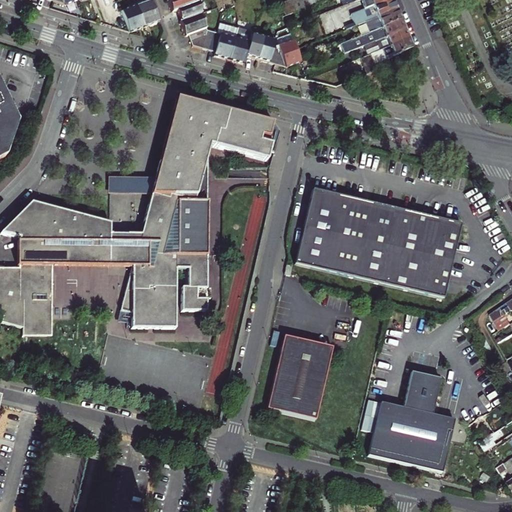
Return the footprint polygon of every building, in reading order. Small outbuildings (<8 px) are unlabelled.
[(35,0),(53,6),(66,10),(79,5),(79,3),(77,0),(35,0)] [(168,0),(171,8),(173,13),(178,11),(180,17),(182,23),(180,24),(183,31),(186,39),(191,38),(194,47),(216,53),(214,57),(222,59),(237,63),(246,66),(248,58),(252,59),(264,62),(285,68),(292,65),(299,63),(291,45),(279,49),(275,47),(277,43),(254,36),(252,42),(250,42),(253,32),(218,23),(215,34),(208,32),(202,16),(205,15),(201,3),(195,5),(192,0),(168,0)] [(307,8),(313,6),(319,4),(325,1),(329,0),(292,0),(289,1),(282,4),(275,6),(280,19),(287,16),(294,14),(301,11),(307,8)] [(346,0),(337,4),(338,9),(356,2),(360,0),(346,0)] [(390,0),(360,0),(356,2),(359,11),(350,15),(353,23),(344,26),(345,31),(355,27),(364,23),(396,11),(394,8),(390,0)] [(150,2),(122,13),(130,34),(136,32),(151,26),(158,24),(150,2)] [(368,34),(400,21),(399,19),(396,11),(364,23),(368,34)] [(403,28),(400,21),(368,34),(359,38),(340,45),(344,55),(364,48),(405,31),(403,28)] [(368,34),(364,23),(355,27),(359,38),(368,34)] [(408,37),(405,31),(364,48),(367,56),(371,55),(409,40),(408,37)] [(371,55),(375,64),(411,49),(413,49),(411,46),(409,40),(371,55)] [(367,56),(360,59),(367,75),(378,71),(375,64),(371,55),(367,56)] [(0,168),(7,165),(19,130),(5,102),(0,93),(0,168)] [(281,136),(274,125),(177,98),(155,178),(154,181),(140,236),(118,236),(111,235),(111,225),(33,204),(2,235),(21,239),(19,268),(0,268),(0,318),(3,319),(1,325),(22,330),(22,337),(53,338),(53,266),(108,267),(134,268),(121,312),(132,315),(132,330),(176,330),(177,271),(190,271),(190,289),(184,289),(183,312),(208,313),(210,154),(211,147),(268,162),(271,153),(276,154),(281,136)] [(386,209),(312,192),(294,267),(444,301),(461,226),(386,209)] [(292,265),(285,264),(283,276),(290,277),(292,265)] [(489,324),(502,317),(498,310),(486,319),(489,324)] [(489,324),(494,333),(496,332),(498,330),(507,326),(502,317),(489,324)] [(286,337),(269,410),(317,421),(335,348),(286,337)] [(485,337),(477,341),(483,353),(491,348),(485,337)] [(496,357),(491,348),(483,353),(488,362),(496,357)] [(501,366),(496,357),(488,362),(493,371),(501,366)] [(440,382),(411,375),(403,411),(381,405),(369,458),(441,475),(454,423),(432,417),(440,382)] [(502,389),(511,383),(506,375),(498,380),(502,389)] [(502,389),(509,401),(511,398),(511,385),(511,383),(502,389)] [(494,434),(483,418),(467,428),(478,445),(494,434)] [(478,445),(484,454),(491,449),(489,446),(498,441),(494,434),(478,445)] [(511,472),(511,465),(509,461),(495,470),(498,476),(506,470),(509,474),(511,472)]
